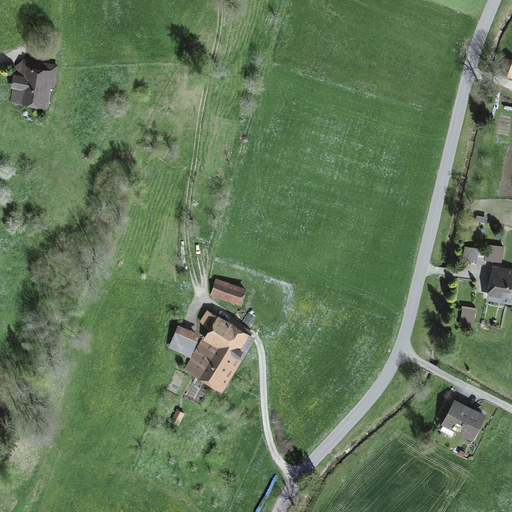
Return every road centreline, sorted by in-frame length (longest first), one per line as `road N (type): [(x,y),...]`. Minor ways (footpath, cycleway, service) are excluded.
road 1 (unclassified): [(494,0),(400,350),(362,407),(295,479),(278,511)]
road 2 (track): [(202,302),(185,234),(217,0)]
road 3 (track): [(295,479),(271,446),(257,340),(202,302),(189,320)]
road 4 (track): [(511,410),(400,350)]
